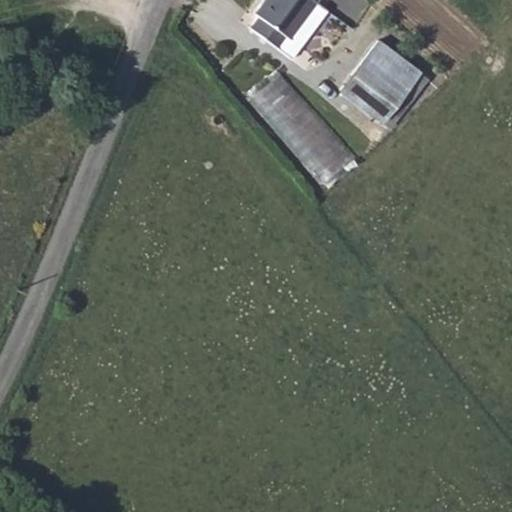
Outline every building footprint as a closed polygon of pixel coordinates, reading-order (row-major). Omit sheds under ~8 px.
[(290,38),(314,2),(311,0),(261,0),(253,14),(259,18),(252,30),(278,47),(286,35),(290,38)] [(332,0),(315,0),(314,2),(290,38),(302,46),(332,0)] [(415,77),(376,45),(337,93),(375,124),(415,77)] [(95,68),(81,62),(67,93),(81,99),(95,68)] [(272,110),(295,91),(280,73),(251,97),(269,119),(276,114),(272,110)]
